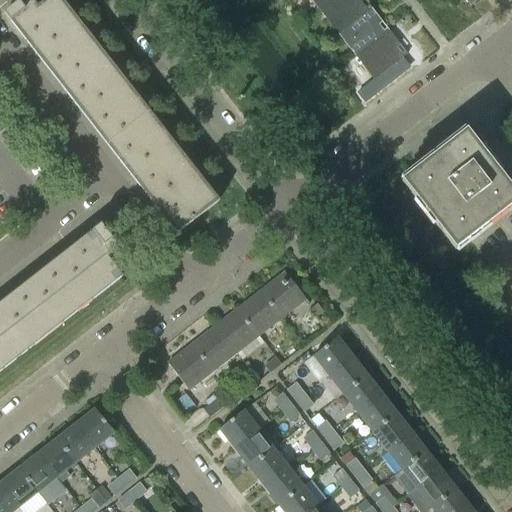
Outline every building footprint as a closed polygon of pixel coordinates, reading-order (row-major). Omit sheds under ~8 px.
[(22,0),(4,14),(28,45),(176,235),(180,232),(218,202),(60,0),(47,0),(43,3),(37,8),(30,0),(22,0)] [(310,0),(320,12),(335,0),(310,0)] [(371,9),(364,0),(335,0),(320,12),(338,35),(371,9)] [(338,35),(356,58),(389,32),(371,9),(338,35)] [(407,55),(389,32),(356,58),(374,81),(407,55)] [(336,62),(332,66),(337,72),(344,67),(340,63),(336,62)] [(511,206),(511,190),(481,151),(466,132),(401,182),(455,251),(511,206)] [(111,222),(125,241),(138,231),(123,212),(111,222)] [(0,372),(121,278),(120,275),(107,259),(119,249),(101,226),(80,242),(83,246),(74,253),(70,249),(0,304),(0,372)] [(112,265),(119,274),(123,271),(116,262),(112,265)] [(261,291),(282,318),(306,300),(285,273),(261,291)] [(259,336),(282,318),(261,291),(238,310),(259,336)] [(315,319),(322,314),(315,305),(309,311),(315,319)] [(235,355),(259,336),(238,310),(214,328),(235,355)] [(188,391),(235,355),(214,328),(167,364),(188,391)] [(313,357),(328,377),(352,358),(337,339),(313,357)] [(367,377),(352,358),(328,377),(343,396),(367,377)] [(280,367),(274,359),(262,368),(268,376),(280,367)] [(343,396),(358,414),(381,396),(367,377),(343,396)] [(287,391),(295,402),(304,395),(296,385),(287,391)] [(282,412),(291,405),(282,395),(274,402),(282,412)] [(295,402),(304,413),(312,406),(304,395),(295,402)] [(220,396),(215,401),(206,408),(203,410),(210,418),(227,405),(220,396)] [(396,415),(381,396),(358,414),(372,433),(396,415)] [(206,408),(215,401),(212,397),(203,404),(206,408)] [(299,416),(291,405),(282,412),(290,423),(299,416)] [(95,410),(75,425),(94,449),(113,434),(95,410)] [(234,450),(258,431),(243,412),(219,430),(234,450)] [(372,433),(387,452),(411,434),(396,415),(372,433)] [(317,429),(325,440),(333,433),(325,422),(317,429)] [(56,440),(75,464),(94,449),(75,425),(56,440)] [(234,450),(249,469),(273,450),(258,431),(234,450)] [(311,450),(320,443),(312,433),(303,440),(311,450)] [(325,440),(334,451),(342,444),(333,433),(325,440)] [(425,452),(411,434),(387,452),(402,471),(425,452)] [(56,479),(75,464),(56,440),(37,455),(56,479)] [(328,454),(320,443),(311,450),(320,461),(328,454)] [(288,469),(273,450),(249,469),(264,488),(288,469)] [(425,452),(402,471),(393,478),(408,497),(416,490),(440,471),(425,452)] [(37,494),(56,479),(37,455),(19,470),(37,494)] [(346,467),(355,478),(363,471),(355,460),(346,467)] [(264,488),(278,507),(302,488),(288,469),(264,488)] [(19,470),(0,484),(18,508),(37,494),(19,470)] [(118,479),(125,488),(135,480),(129,471),(118,479)] [(341,488),(350,481),(342,471),(333,478),(341,488)] [(355,478),(363,488),(371,482),(363,471),(355,478)] [(455,490),(440,471),(416,490),(431,509),(455,490)] [(107,488),(114,496),(125,488),(118,479),(107,488)] [(358,492),(350,481),(341,488),(349,498),(358,492)] [(0,511),(13,511),(18,508),(0,484),(0,511)] [(128,492),(135,501),(146,493),(139,484),(128,492)] [(111,498),(102,486),(96,490),(106,502),(111,498)] [(310,511),(317,507),(302,488),(278,507),(282,511),(310,511)] [(64,489),(46,503),(52,511),(65,511),(75,504),(64,489)] [(80,509),(82,511),(93,511),(97,509),(106,502),(96,490),(88,497),(90,501),(80,509)] [(466,511),(470,509),(455,490),(431,509),(433,511),(466,511)] [(128,492),(118,501),(124,510),(135,501),(128,492)] [(381,511),(387,511),(392,509),(384,498),(376,505),(381,511)]
